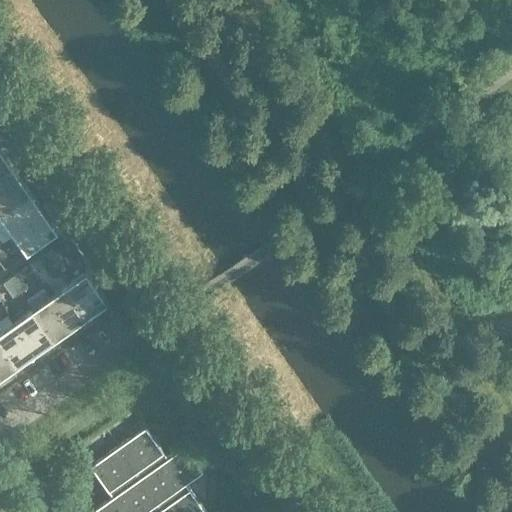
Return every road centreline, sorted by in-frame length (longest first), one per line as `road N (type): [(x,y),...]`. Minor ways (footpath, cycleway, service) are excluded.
road 1 (unclassified): [(162,318),(0,81)]
road 2 (unclassified): [(299,511),(162,318)]
road 3 (residential): [(0,427),(162,318)]
